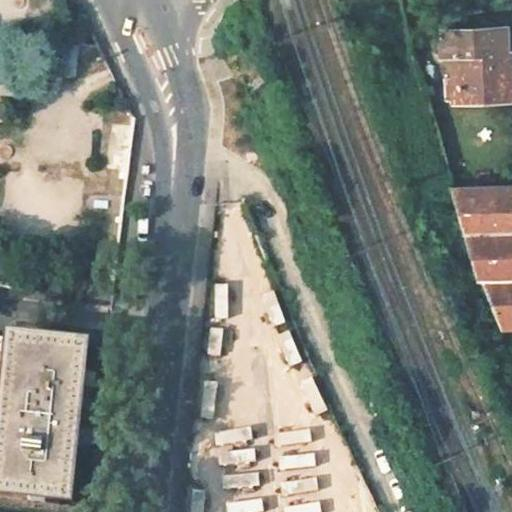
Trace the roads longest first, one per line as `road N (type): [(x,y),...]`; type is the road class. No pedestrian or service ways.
road 1 (residential): [(176,153),(218,155),(259,194),(397,511)]
road 2 (secondary): [(176,153),(141,511)]
road 3 (secondary): [(129,0),(166,90),(176,153)]
